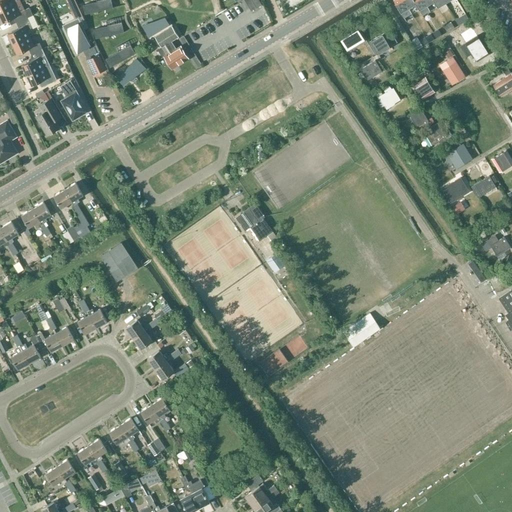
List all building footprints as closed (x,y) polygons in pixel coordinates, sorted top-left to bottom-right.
[(0,0),(0,11),(21,1),(19,0),(0,0)] [(402,0),(393,0),(400,12),(408,8),(402,0)] [(423,0),(413,0),(415,3),(415,4),(419,10),(426,5),(423,0)] [(14,17),(16,22),(28,17),(33,15),(29,7),(24,10),(21,1),(0,11),(0,17),(0,18),(2,22),(14,17)] [(10,38),(9,38),(11,44),(29,35),(27,30),(32,27),(28,17),(16,22),(19,28),(7,33),(10,38)] [(78,17),(62,25),(73,49),(76,48),(77,51),(88,46),(87,43),(90,42),(78,17)] [(166,54),(164,56),(172,68),(188,58),(180,46),(176,48),(171,41),(178,36),(172,26),(155,37),(161,47),(162,47),(166,54)] [(358,29),(340,40),(347,51),(355,46),(354,45),(364,39),(358,29)] [(384,33),(370,42),(376,53),(390,44),(384,33)] [(34,45),(29,35),(11,44),(14,49),(15,49),(17,53),(28,48),(31,54),(42,48),(39,42),(34,45)] [(477,35),(466,42),(477,61),(488,54),(477,35)] [(41,61),(47,58),(42,48),(31,54),(33,59),(22,64),(24,69),(23,69),(26,75),(44,67),(41,61)] [(448,58),(454,54),(450,49),(445,52),(448,58)] [(99,54),(87,59),(94,74),(106,69),(99,54)] [(375,60),(361,69),(362,71),(365,76),(367,80),(382,72),(375,60)] [(448,66),(444,68),(453,83),(465,76),(456,60),(452,63),(451,61),(447,64),(448,66)] [(507,66),(502,69),(505,75),(510,72),(507,66)] [(48,76),(44,67),(26,75),(27,82),(30,81),(32,84),(43,79),(45,85),(57,79),(54,73),(48,76)] [(511,74),(508,76),(494,85),(501,96),(511,88),(511,74)] [(426,78),(415,84),(423,99),(434,92),(426,78)] [(86,111),(79,100),(80,99),(70,82),(62,86),(68,97),(62,100),(73,119),(77,116),(78,116),(80,116),(81,115),(82,113),(86,111)] [(383,89),(385,92),(383,94),(381,91),(376,94),(379,99),(380,100),(381,100),(384,104),(386,107),(400,99),(393,88),(392,88),(391,88),(389,85),(383,89)] [(48,91),(39,96),(40,97),(47,100),(50,99),(52,97),(48,91)] [(40,104),(44,111),(36,116),(47,134),(59,127),(55,120),(60,117),(50,99),(47,100),(40,104)] [(420,108),(409,114),(418,129),(429,122),(427,119),(420,108)] [(14,148),(9,140),(16,136),(7,120),(0,124),(0,162),(12,155),(11,153),(11,150),(14,148)] [(453,136),(447,126),(442,129),(438,122),(427,129),(436,143),(446,136),(447,139),(453,136)] [(453,149),(451,150),(460,165),(471,158),(462,143),(460,144),(459,142),(452,146),(453,149)] [(491,159),(498,170),(499,171),(511,162),(511,160),(505,150),(491,159)] [(489,176),(471,186),(477,197),(496,187),(493,183),(497,181),(493,175),(490,177),(489,176)] [(442,189),(449,200),(467,189),(460,178),(446,187),(442,189)] [(83,194),(75,182),(64,189),(72,201),(74,204),(77,203),(80,201),(77,198),(83,194)] [(61,208),(72,201),(64,189),(54,195),(61,208)] [(451,204),(454,209),(459,206),(456,201),(451,204)] [(50,214),(43,202),(32,208),(42,224),(44,223),(46,222),(47,221),(45,217),(50,214)] [(77,203),(74,204),(72,206),(75,211),(80,208),(77,203)] [(250,226),(254,232),(259,240),(267,235),(272,242),(278,238),(263,218),(264,216),(255,203),(236,217),(245,230),(250,226)] [(37,227),(40,226),(42,224),(32,208),(21,215),(28,227),(34,224),(37,227)] [(80,208),(75,211),(78,217),(83,214),(80,208)] [(83,214),(78,217),(81,222),(88,232),(95,228),(93,225),(90,226),(83,214)] [(18,233),(11,221),(0,227),(3,232),(10,244),(12,242),(14,241),(11,237),(18,233)] [(88,232),(81,222),(73,227),(72,226),(67,229),(68,230),(74,241),(88,232)] [(10,244),(3,232),(0,227),(0,254),(1,254),(0,251),(0,243),(2,243),(4,247),(7,245),(10,244)] [(23,230),(25,232),(27,236),(31,233),(27,227),(23,230)] [(74,241),(68,230),(62,234),(68,244),(74,241)] [(495,235),(487,240),(497,256),(511,248),(504,237),(498,240),(495,235)] [(12,242),(10,244),(7,245),(10,250),(15,247),(12,242)] [(117,281),(138,267),(121,242),(100,256),(117,281)] [(273,273),(284,265),(276,253),(265,261),(273,273)] [(473,260),(472,260),(468,263),(481,282),(486,279),(473,260)] [(511,288),(498,298),(508,312),(505,314),(508,319),(506,320),(511,328),(511,288)] [(64,297),(59,300),(64,309),(69,306),(64,297)] [(58,298),(53,301),(59,312),(64,309),(59,300),(58,298)] [(87,304),(84,299),(78,301),(82,307),(87,304)] [(39,304),(36,306),(40,312),(39,313),(43,320),(45,319),(46,318),(39,304)] [(90,310),(87,304),(82,307),(85,313),(90,310)] [(147,305),(137,312),(141,317),(151,310),(147,305)] [(90,310),(87,311),(89,315),(96,327),(107,321),(101,309),(94,312),(92,308),(90,310)] [(96,327),(89,315),(78,321),(85,333),(96,327)] [(160,322),(156,318),(151,321),(154,326),(160,322)] [(145,329),(138,319),(126,327),(133,338),(145,329)] [(154,326),(151,321),(146,325),(149,330),(154,326)] [(53,322),(48,325),(51,331),(56,328),(53,322)] [(74,338),(67,326),(56,332),(63,345),(74,338)] [(145,329),(133,338),(141,348),(152,340),(145,329)] [(63,345),(56,332),(45,338),(41,332),(36,335),(43,349),(49,346),(51,351),(63,345)] [(43,349),(36,335),(30,338),(34,345),(27,348),(25,343),(23,344),(20,346),(29,362),(40,356),(38,352),(43,349)] [(9,349),(3,338),(0,339),(0,347),(0,348),(3,353),(9,349)] [(20,346),(17,347),(16,348),(18,353),(12,356),(18,368),(29,362),(20,346)] [(182,353),(178,348),(173,352),(176,357),(182,353)] [(170,358),(168,355),(166,353),(163,355),(159,350),(148,358),(155,368),(167,360),(169,358),(170,358)] [(176,357),(173,352),(168,355),(170,358),(169,358),(171,360),(176,357)] [(174,370),(167,360),(155,368),(162,379),(174,370)] [(170,392),(165,395),(173,409),(179,406),(170,392)] [(163,413),(170,408),(162,397),(151,404),(161,419),(164,417),(166,416),(163,413)] [(161,419),(151,404),(141,411),(148,422),(154,419),(156,422),(159,421),(161,419)] [(164,417),(161,419),(159,421),(162,426),(167,423),(164,417)] [(132,433),(138,429),(131,418),(120,424),(130,440),(133,438),(135,437),(132,433)] [(167,423),(162,426),(166,431),(170,428),(167,423)] [(130,440),(120,424),(109,431),(117,443),(123,439),(126,442),(128,441),(130,440)] [(158,437),(153,441),(160,452),(165,448),(158,437)] [(106,450),(99,438),(88,445),(98,461),(101,459),(103,458),(100,454),(106,450)] [(133,438),(130,440),(128,441),(131,447),(136,443),(133,438)] [(154,455),(160,452),(153,441),(147,445),(154,455)] [(98,461),(88,445),(78,452),(85,464),(91,459),(94,463),(96,462),(98,461)] [(189,460),(195,457),(190,448),(184,451),(189,460)] [(68,459),(57,466),(64,477),(75,470),(68,459)] [(101,459),(98,461),(96,462),(99,467),(104,464),(101,459)] [(120,460),(114,464),(122,476),(127,473),(120,460)] [(104,464),(99,467),(103,472),(107,469),(104,464)] [(64,477),(57,466),(46,473),(54,484),(60,480),(62,484),(64,483),(67,481),(66,481),(64,477)] [(156,469),(140,478),(143,484),(146,482),(148,486),(161,479),(156,469)] [(258,473),(245,482),(250,489),(263,480),(258,473)] [(94,474),(88,477),(97,490),(102,486),(94,474)] [(186,475),(181,478),(184,484),(189,482),(189,481),(186,475)] [(138,478),(126,484),(126,485),(130,492),(142,486),(138,478)] [(72,484),(69,479),(66,481),(67,481),(64,483),(68,488),(72,484)] [(189,482),(184,484),(187,490),(189,489),(191,493),(198,507),(210,501),(202,487),(204,486),(201,479),(192,483),(191,480),(189,481),(189,482)] [(76,490),(72,484),(68,488),(71,493),(76,490)] [(126,485),(121,488),(126,498),(132,494),(130,492),(126,485)] [(269,493),(276,488),(274,485),(267,490),(266,488),(263,491),(259,485),(245,495),(252,505),(266,495),(267,496),(270,494),(269,493)] [(279,492),(276,488),(269,493),(270,494),(272,497),(279,492)] [(187,511),(188,511),(198,507),(191,493),(180,499),(187,511)] [(150,494),(147,495),(145,497),(148,503),(153,500),(150,494)] [(263,511),(273,505),(267,496),(266,495),(252,505),(256,511),(263,511)] [(157,506),(153,500),(148,503),(150,506),(152,509),(154,508),(156,511),(170,511),(167,506),(160,509),(158,505),(157,506)] [(41,508),(43,511),(59,511),(54,501),(41,508)] [(76,508),(73,502),(68,506),(70,510),(76,508)]
